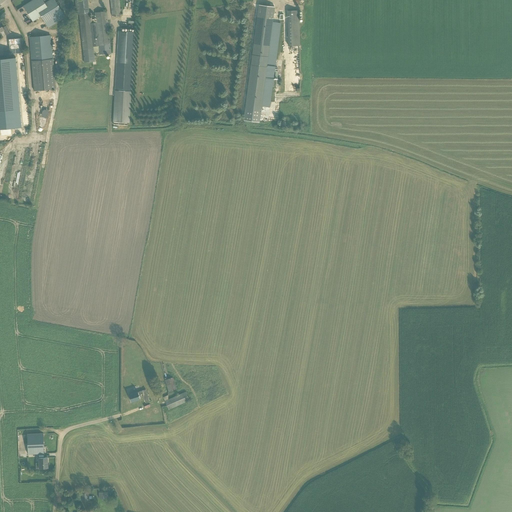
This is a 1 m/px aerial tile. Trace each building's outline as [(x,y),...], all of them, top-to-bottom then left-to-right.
[(42,0),(33,0),(23,7),(33,22),(41,17),(46,25),(63,14),(54,0),(49,0),(44,3),(42,0)] [(87,0),(74,0),(76,15),(78,14),(84,63),(95,62),(94,53),(93,47),(90,20),(87,0)] [(110,0),(112,16),(121,15),(118,0),(110,0)] [(256,5),(243,121),(258,123),(260,106),(269,107),(272,79),(276,80),(277,69),(275,69),(280,23),(272,22),(273,7),(256,5)] [(95,19),(90,20),(93,47),(94,53),(99,53),(99,55),(111,54),(106,11),(95,12),(95,19)] [(286,46),(300,46),(299,11),(286,11),(286,19),(286,46)] [(0,23),(0,33),(3,32),(5,35),(10,33),(6,25),(2,28),(0,23)] [(129,122),(134,32),(119,31),(115,91),(113,125),(127,126),(127,121),(129,122)] [(29,38),(34,91),(55,90),(53,59),(52,59),(50,36),(29,38)] [(0,129),(10,128),(5,61),(11,61),(16,128),(31,126),(23,38),(8,40),(9,55),(0,55),(0,129)] [(173,377),(165,380),(168,391),(176,389),(173,377)] [(138,392),(129,395),(131,402),(140,399),(139,396),(144,394),(145,403),(149,402),(146,390),(138,392)] [(168,410),(173,408),(189,401),(185,392),(165,401),(168,410)] [(43,434),(27,434),(28,455),(44,454),(43,434)] [(48,468),(47,458),(38,458),(39,469),(48,468)] [(89,499),(80,500),(81,510),(94,509),(94,501),(90,501),(90,500),(89,500),(89,499)]
